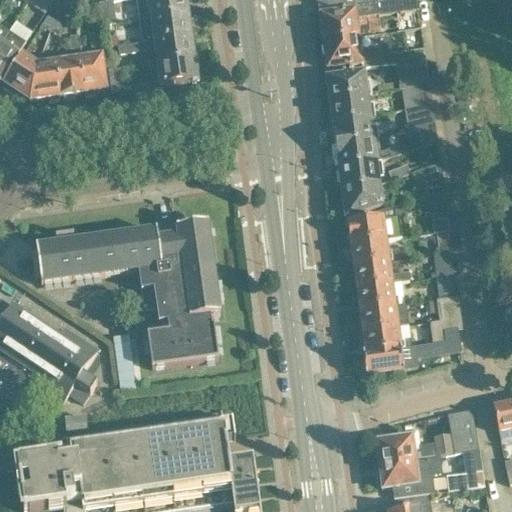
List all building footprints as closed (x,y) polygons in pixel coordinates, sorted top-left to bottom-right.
[(45,17),(56,0),(32,0),(28,6),(45,17)] [(187,0),(144,0),(135,1),(140,25),(150,23),(186,19),(185,7),(189,7),(187,0)] [(315,0),(316,4),(317,3),(319,14),(352,9),(403,3),(403,0),(315,0)] [(354,21),(418,12),(417,1),(403,3),(352,9),(352,14),(341,16),(341,17),(321,20),(323,31),(320,35),(321,41),(324,43),(325,46),(357,41),(354,21)] [(502,4),(478,7),(482,31),(506,27),(502,4)] [(115,27),(112,5),(99,6),(102,29),(115,27)] [(140,25),(139,25),(142,46),(189,40),(188,29),(190,28),(189,20),(187,19),(150,23),(140,25)] [(51,35),(56,22),(47,20),(40,31),(51,35)] [(59,38),(60,24),(56,22),(51,35),(59,38)] [(0,48),(0,81),(25,45),(31,36),(15,26),(9,35),(0,48)] [(0,48),(9,35),(0,28),(0,48)] [(100,49),(98,36),(89,37),(91,50),(100,49)] [(79,52),(79,39),(70,39),(70,52),(79,52)] [(195,59),(194,52),(191,50),(189,40),(142,46),(118,49),(119,58),(154,54),(156,67),(156,68),(193,63),(192,61),(195,59)] [(360,61),(357,41),(325,46),(325,47),(322,50),(323,57),(327,60),(329,71),(360,66),(361,73),(398,67),(398,68),(426,64),(424,52),(360,61)] [(511,45),(496,44),(493,78),(511,78),(511,45)] [(29,105),(38,69),(37,69),(22,60),(3,87),(4,88),(3,91),(11,97),(13,94),(29,105)] [(106,94),(101,60),(79,63),(83,98),(85,97),(86,100),(96,99),(95,96),(106,94)] [(83,98),(79,63),(56,67),(61,101),(64,100),(64,103),(74,102),(74,99),(83,98)] [(194,76),(197,74),(196,67),(193,65),(193,63),(156,68),(156,67),(150,68),(152,80),(151,80),(152,91),(196,86),(194,76)] [(429,87),(426,64),(398,68),(402,93),(429,87)] [(61,101),(56,67),(38,69),(29,105),(49,103),(49,106),(59,104),(59,101),(61,101)] [(123,95),(120,72),(109,73),(112,97),(123,95)] [(331,82),(327,82),(328,91),(330,105),(334,104),(334,105),(366,101),(363,77),(331,82)] [(432,108),(429,87),(402,93),(405,114),(432,108)] [(334,104),(330,105),(331,113),(333,127),(334,127),(337,126),(337,127),(369,123),(366,101),(334,105),(334,104)] [(435,128),(432,108),(405,114),(408,136),(435,128)] [(337,126),(334,127),(335,136),(337,150),(372,145),(369,123),(337,127),(337,126)] [(511,127),(498,133),(510,164),(511,163),(511,127)] [(435,128),(408,136),(411,155),(437,147),(435,128)] [(372,145),(337,150),(338,164),(339,173),(342,172),(342,171),(375,167),(375,166),(401,158),(398,151),(374,158),(372,145)] [(342,172),(339,173),(341,186),(342,195),(345,195),(345,194),(378,189),(375,167),(342,171),(342,172)] [(443,188),(440,167),(413,176),(420,195),(443,188)] [(407,169),(388,175),(392,184),(410,178),(407,169)] [(345,195),(342,195),(344,209),(346,222),(349,221),(383,211),(383,208),(393,206),(392,199),(380,201),(378,189),(345,194),(345,195)] [(394,209),(347,225),(350,248),(385,243),(401,241),(398,220),(395,220),(394,209)] [(160,241),(158,241),(157,234),(36,251),(41,289),(138,275),(141,294),(154,293),(158,327),(168,326),(169,336),(147,339),(152,373),(219,363),(214,329),(212,330),(210,320),(220,318),(208,227),(177,231),(178,238),(175,239),(174,230),(159,232),(160,241)] [(447,258),(444,236),(436,237),(439,259),(447,258)] [(388,265),(385,243),(350,248),(353,270),(388,265)] [(390,278),(388,265),(353,270),(356,291),(392,287),(401,285),(401,286),(409,285),(408,276),(390,278)] [(439,272),(440,280),(440,281),(442,281),(442,280),(450,279),(454,279),(453,270),(439,272)] [(453,301),(450,279),(442,280),(442,281),(445,302),(453,301)] [(392,287),(356,291),(359,314),(394,309),(392,287)] [(0,421),(5,425),(22,399),(35,408),(45,395),(63,407),(69,398),(83,408),(90,398),(90,399),(97,388),(82,379),(97,356),(64,334),(60,341),(0,301),(0,421)] [(461,322),(458,301),(453,301),(445,302),(436,303),(439,325),(461,322)] [(362,335),(397,331),(394,309),(359,314),(362,335)] [(461,322),(439,325),(429,326),(432,348),(445,346),(444,336),(457,334),(462,333),(461,322)] [(397,331),(362,335),(365,357),(411,351),(408,329),(397,331)] [(460,357),(457,334),(444,336),(445,346),(432,348),(411,351),(365,357),(363,357),(366,381),(403,375),(403,374),(417,372),(416,363),(460,357)] [(511,433),(511,406),(492,411),(497,437),(511,433)] [(226,444),(235,443),(233,424),(224,425),(222,416),(222,414),(220,414),(221,416),(101,434),(102,443),(73,447),(62,449),(62,450),(74,448),(76,466),(59,468),(59,465),(22,470),(22,471),(17,472),(19,485),(18,485),(21,504),(22,503),(23,511),(60,511),(65,511),(196,511),(233,507),(233,511),(260,511),(253,461),(237,463),(238,467),(230,468),(226,444)] [(477,455),(471,416),(447,421),(451,437),(436,440),(439,461),(477,455)] [(86,421),(65,423),(66,437),(87,435),(86,421)] [(435,462),(435,461),(434,448),(419,450),(417,434),(404,436),(405,442),(374,446),(376,457),(379,457),(380,469),(435,462)] [(441,478),(439,470),(438,461),(435,461),(435,462),(380,469),(382,481),(379,481),(380,492),(392,491),(393,502),(429,498),(435,497),(432,480),(441,478)] [(484,492),(482,476),(446,480),(448,496),(484,492)] [(430,511),(429,498),(393,502),(394,511),(430,511)]
